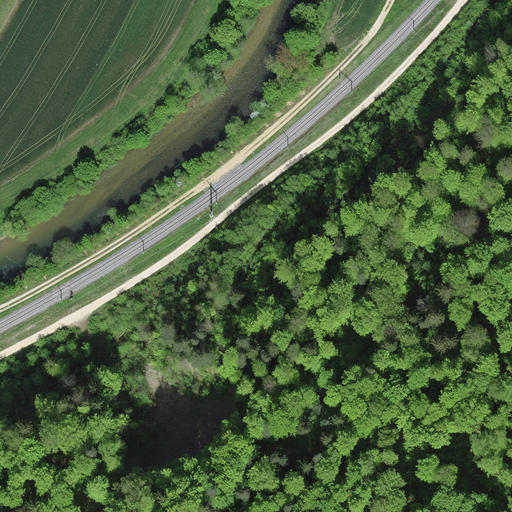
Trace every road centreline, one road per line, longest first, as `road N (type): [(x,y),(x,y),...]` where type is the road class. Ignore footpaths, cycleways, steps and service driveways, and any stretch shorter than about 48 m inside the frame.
road 1 (track): [(460,0),(372,98),(163,263),(0,354)]
road 2 (track): [(390,0),(352,54),(266,135),(119,242),(0,309)]
road 3 (track): [(224,511),(511,209)]
